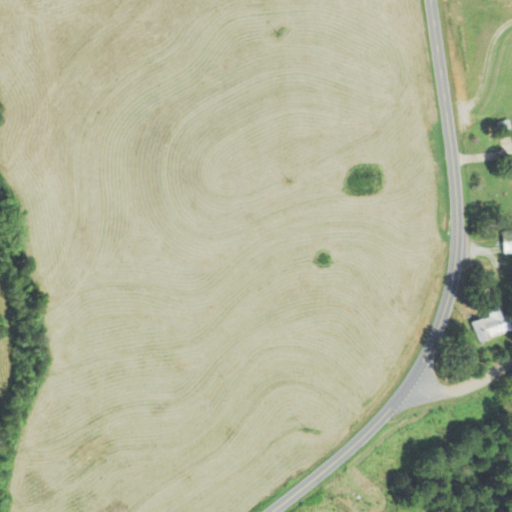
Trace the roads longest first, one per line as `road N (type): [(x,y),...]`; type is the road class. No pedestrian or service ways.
road 1 (residential): [(269,511),(398,398),(442,317),(457,221),(431,0)]
road 2 (residential): [(398,398),(455,391),(511,361)]
